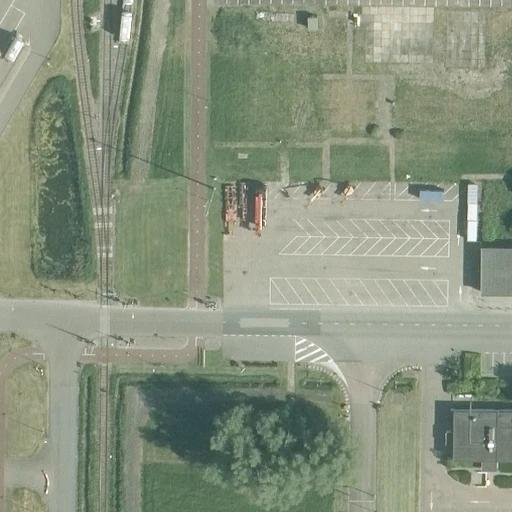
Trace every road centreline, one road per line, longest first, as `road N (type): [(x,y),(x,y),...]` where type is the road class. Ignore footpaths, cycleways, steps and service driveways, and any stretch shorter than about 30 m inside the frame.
road 1 (unknown): [(469,320),(467,266),(452,228),(414,210),(371,205),(323,208),(273,231),(262,265),(265,317)]
road 2 (unknown): [(377,511),(361,318)]
road 3 (unknown): [(435,319),(432,455),(442,511)]
